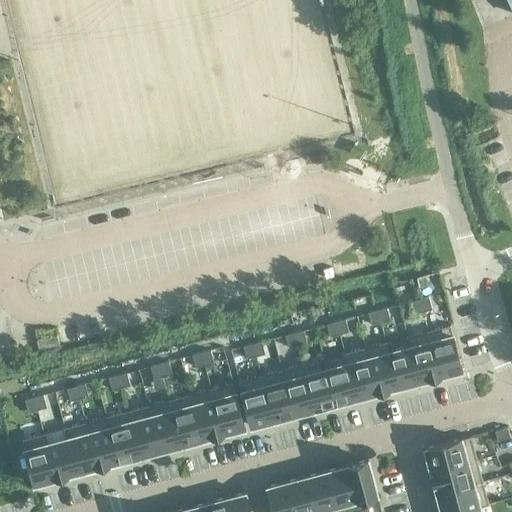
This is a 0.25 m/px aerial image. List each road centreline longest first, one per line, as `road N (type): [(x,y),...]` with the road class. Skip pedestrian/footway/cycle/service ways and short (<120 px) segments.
road 1 (unclassified): [(511,376),(474,264),(412,0)]
road 2 (residential): [(400,426),(247,467)]
road 3 (residential): [(247,467),(115,505)]
